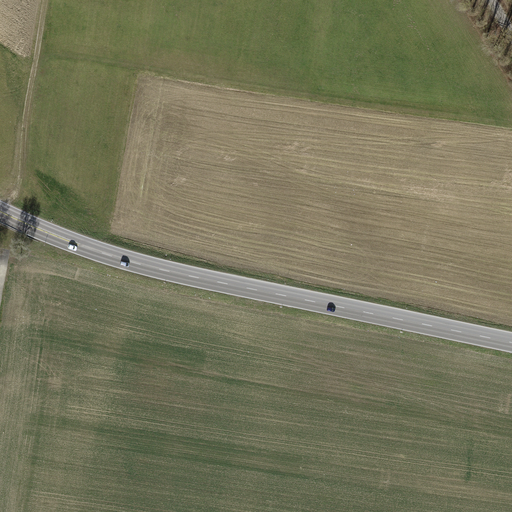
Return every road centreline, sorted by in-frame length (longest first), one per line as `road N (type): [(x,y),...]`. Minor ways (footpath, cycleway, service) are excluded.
road 1 (primary): [(511,338),(168,271),(0,210)]
road 2 (track): [(44,0),(22,170),(1,211)]
